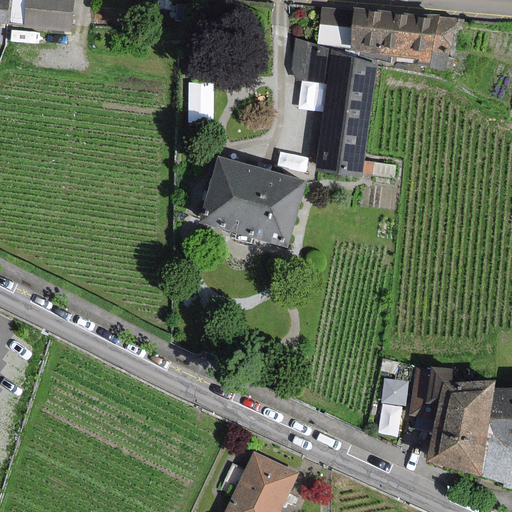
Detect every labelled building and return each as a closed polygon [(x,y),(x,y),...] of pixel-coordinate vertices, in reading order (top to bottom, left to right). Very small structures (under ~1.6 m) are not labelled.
[(0,0),(0,25),(7,26),(8,0),(0,0)] [(28,0),(27,29),(68,32),(70,0),(28,0)] [(430,52),(433,52),(435,16),(418,15),(320,10),(318,44),(345,45),(345,52),(420,56),(420,62),(430,62),(430,52)] [(452,17),(435,16),(433,52),(450,53),(452,17)] [(364,163),(375,66),(297,40),(293,79),(328,83),(319,170),(362,175),(362,172),(392,175),(393,166),(364,163)] [(205,221),(287,242),(303,182),(221,160),(205,221)] [(495,388),(496,381),(451,382),(453,370),(418,369),(413,414),(422,416),(435,419),(427,460),(481,476),(495,388)] [(385,375),(384,398),(408,399),(409,377),(385,375)] [(511,388),(495,388),(481,476),(492,480),(511,487),(511,388)] [(276,511),(295,473),(256,454),(228,511),(276,511)]
